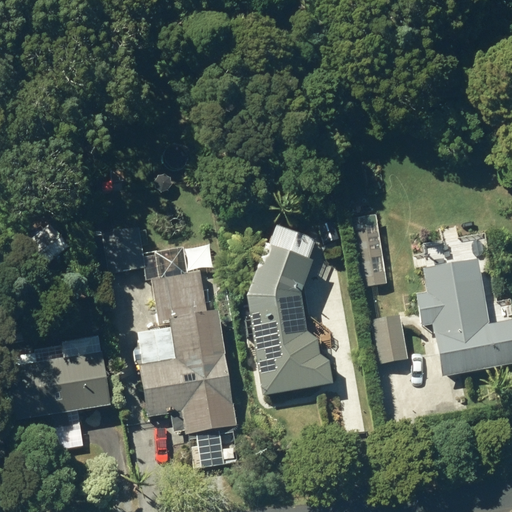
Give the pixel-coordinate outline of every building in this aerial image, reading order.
[(350,221),(361,289),(384,286),(374,218),(350,221)] [(66,251),(46,226),(21,247),(41,272),(66,251)] [(99,237),(105,275),(143,269),(137,229),(99,237)] [(184,274),(180,249),(152,254),(156,280),(148,281),(155,326),(163,326),(169,363),(134,368),(143,420),(167,417),(169,435),(181,433),(181,438),(233,427),(214,315),(203,317),(196,272),(184,274)] [(436,368),(439,379),(511,365),(511,321),(484,327),(472,262),(411,273),(415,296),(423,295),(432,341),(419,343),(425,370),(436,368)] [(241,300),(258,398),(328,386),(325,364),(314,356),(312,344),(302,335),(291,279),(244,286),(241,300)] [(367,323),(375,366),(405,360),(396,317),(367,323)] [(103,409),(94,356),(38,365),(35,354),(7,358),(9,370),(0,371),(0,374),(9,424),(103,409)]
